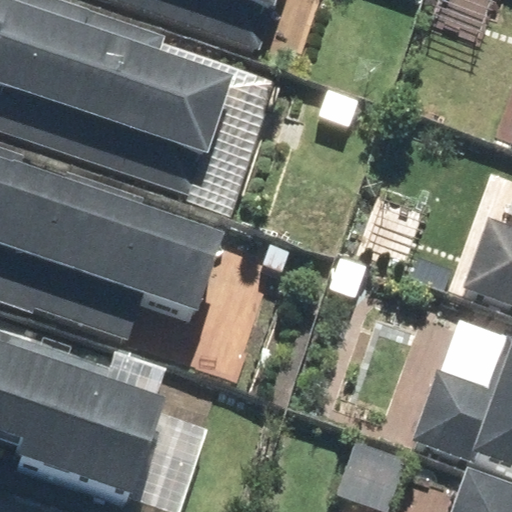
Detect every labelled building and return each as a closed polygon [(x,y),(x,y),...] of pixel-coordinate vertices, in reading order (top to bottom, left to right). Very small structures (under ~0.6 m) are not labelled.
[(68,0),(269,59),(286,0),(68,0)] [(0,152),(192,209),(223,104),(152,84),(161,51),(0,3),(0,152)] [(511,97),(498,145),(511,150),(511,97)] [(142,201),(0,159),(0,325),(118,360),(130,320),(187,337),(214,249),(135,226),(142,201)] [(511,244),(473,231),(453,299),(511,319),(511,244)] [(0,461),(9,464),(5,479),(117,511),(127,511),(153,424),(97,407),(105,378),(0,347),(0,461)] [(484,405),(427,386),(408,452),(511,487),(511,351),(503,349),(484,405)] [(446,511),(511,511),(511,506),(455,487),(446,511)]
